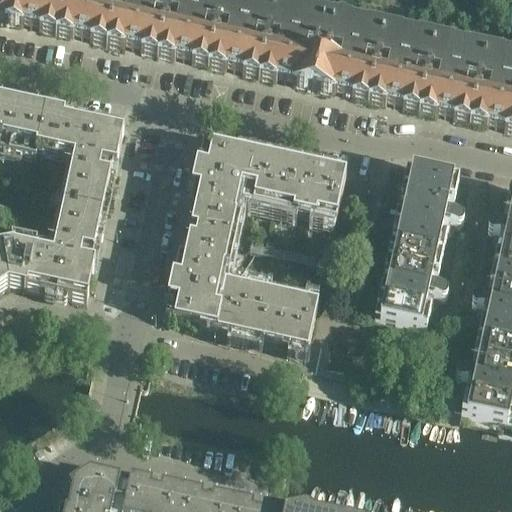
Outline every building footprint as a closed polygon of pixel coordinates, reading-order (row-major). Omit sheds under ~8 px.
[(31,32),(37,1),(34,0),(0,0),(0,24),(5,26),(5,27),(22,31),(22,30),(31,32)] [(56,38),(63,5),(41,0),(37,0),(37,1),(31,32),(39,33),(39,34),(56,38)] [(102,16),(104,6),(116,8),(117,0),(90,0),(89,10),(82,43),(90,45),(107,49),(113,19),(102,16)] [(132,54),(144,0),(117,0),(116,8),(127,11),(125,21),(113,19),(107,49),(123,53),(124,52),(132,54)] [(153,27),(155,17),(166,19),(170,0),(144,0),(132,54),(141,56),(157,60),(164,30),(153,27)] [(183,65),(197,0),(170,0),(166,19),(178,21),(176,32),(164,30),(157,60),(174,64),(174,63),(183,65)] [(203,38),(206,28),(217,30),(223,0),(197,0),(183,65),(192,67),(191,67),(208,71),(215,41),(203,38)] [(234,76),(250,3),(235,0),(223,0),(217,30),(229,33),(226,43),(215,41),(208,71),(225,75),(225,74),(234,76)] [(254,49),(256,39),(268,41),(275,9),(250,3),(234,76),(242,78),(259,82),(266,52),(254,49)] [(82,43),(89,10),(63,5),(56,38),(73,42),(73,41),(82,43)] [(285,87),(300,14),(275,9),(268,41),(279,44),(277,54),(266,52),(259,82),(276,86),(276,85),(285,87)] [(317,94),(317,95),(334,98),(335,98),(343,99),(359,27),(333,22),(326,20),(300,14),(285,87),(293,89),(293,90),(310,93),(317,94)] [(421,37),(424,22),(415,20),(412,35),(421,37)] [(363,73),(366,62),(377,65),(384,33),(359,27),(343,99),(352,101),(352,102),(368,106),(375,75),(363,73)] [(394,111),(410,38),(384,33),(377,65),(389,67),(386,78),(375,75),(368,106),(385,110),(385,109),(394,111)] [(414,83),(416,73),(428,76),(435,44),(410,38),(394,111),(402,112),(402,113),(419,117),(426,86),(414,83)] [(445,122),(460,50),(435,44),(428,76),(439,78),(437,88),(426,86),(419,117),(436,121),(436,120),(445,122)] [(465,95),(467,84),(479,87),(486,55),(460,50),(445,122),(453,123),(453,124),(470,128),(476,97),(465,95)] [(495,133),(511,61),(486,55),(479,87),(490,90),(488,100),(476,97),(470,128),(487,132),(487,131),(495,133)] [(511,60),(511,61),(495,133),(499,133),(498,134),(504,135),(504,134),(511,136),(511,60)] [(38,156),(46,118),(0,107),(0,157),(36,165),(38,156)] [(116,174),(117,167),(124,135),(46,118),(38,156),(74,164),(63,213),(102,221),(113,173),(116,174)] [(273,217),(284,169),(203,152),(190,211),(241,222),(245,204),(239,203),(241,193),(256,196),(252,212),(273,217)] [(335,230),(343,196),(346,183),(284,169),(273,217),(335,230)] [(451,219),(454,207),(458,186),(407,175),(390,250),(442,261),(449,230),(457,232),(459,232),(460,232),(461,231),(462,230),(462,229),(463,228),(463,226),(463,225),(463,224),(463,223),(461,222),(460,221),(451,219)] [(366,200),(368,188),(354,184),(351,197),(366,200)] [(511,198),(509,198),(505,218),(502,230),(494,228),(493,228),(492,228),(490,229),(489,230),(488,232),(488,234),(488,235),(488,236),(489,238),(490,238),(492,239),(500,241),(493,272),(511,276),(511,198)] [(228,279),(241,222),(190,211),(189,215),(195,216),(191,235),(187,234),(185,245),(188,246),(184,265),(179,264),(178,268),(228,279)] [(86,309),(93,276),(95,270),(92,269),(102,221),(63,213),(53,262),(35,258),(37,249),(11,243),(12,252),(0,254),(0,255),(8,292),(86,309)] [(435,292),(438,281),(442,261),(390,250),(374,325),(426,336),(433,303),(442,305),(443,305),(445,304),(446,303),(447,302),(447,300),(447,298),(447,297),(446,296),(445,295),(444,294),(435,292)] [(8,292),(0,255),(0,297),(8,292)] [(231,308),(217,305),(219,295),(225,297),(228,279),(178,268),(165,326),(245,344),(256,296),(235,292),(231,308)] [(511,353),(511,276),(493,272),(486,304),(478,302),(477,302),(476,302),(475,302),(474,303),(473,304),(472,305),(472,307),(472,308),(472,309),(472,310),(473,311),(474,312),(475,312),(476,313),(484,315),(477,346),(511,353)] [(308,357),(318,310),(256,296),(245,344),(308,357)] [(511,353),(477,346),(470,377),(463,376),(462,375),(461,376),(459,376),(458,377),(458,378),(457,379),(457,381),(457,382),(457,383),(457,384),(458,385),(459,386),(460,386),(468,388),(461,421),(511,431),(511,353)] [(124,511),(130,490),(89,481),(64,496),(60,511),(124,511)] [(179,511),(183,498),(130,487),(130,490),(124,511),(179,511)] [(233,511),(234,509),(183,498),(179,511),(233,511)]
